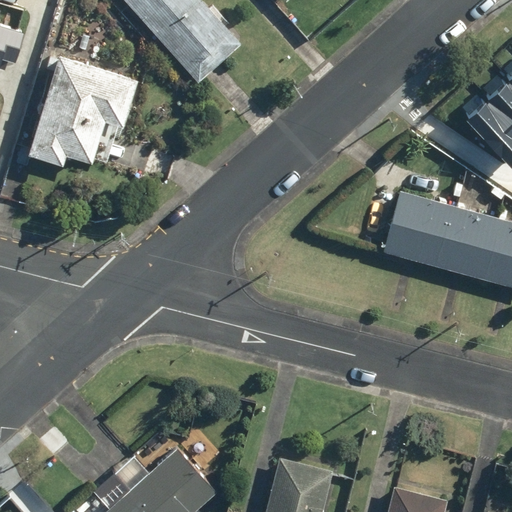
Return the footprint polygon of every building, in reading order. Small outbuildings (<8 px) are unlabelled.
[(238,39),(202,0),(125,0),(140,17),(141,16),(196,77),(238,39)] [(0,61),(11,64),(24,22),(0,14),(0,61)] [(57,51),(26,150),(60,160),(63,150),(88,158),(101,115),(120,121),(134,75),(57,51)] [(511,62),(460,112),(511,166),(511,62)] [(511,221),(400,192),(385,250),(511,284),(511,221)] [(96,511),(187,511),(219,485),(180,440),(96,511)] [(279,452),(263,511),(319,511),(332,466),(279,452)] [(390,481),(382,511),(441,511),(446,495),(390,481)]
